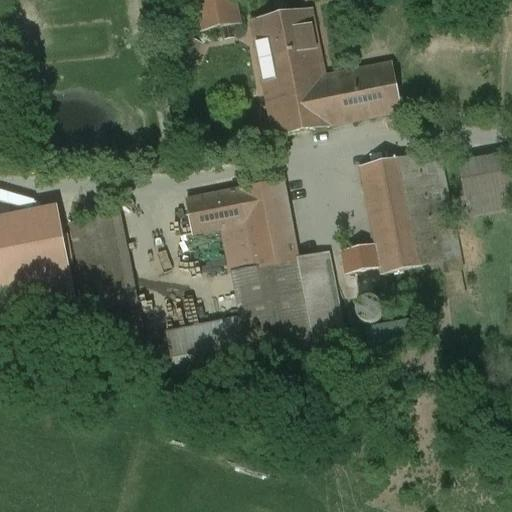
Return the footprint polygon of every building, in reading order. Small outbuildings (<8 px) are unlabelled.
[(233,0),(171,0),(172,3),(188,0),(194,0),(202,34),(239,26),(233,0)] [(311,11),(252,23),(262,77),(321,65),(311,11)] [(321,65),(262,77),(274,140),(334,128),(324,79),(321,65)] [(353,74),(324,79),(334,128),(402,114),(392,66),(353,74)] [(423,156),(360,169),(376,247),(342,254),(346,277),(380,270),(382,277),(445,264),(423,156)] [(511,203),(503,160),(463,168),(472,215),(511,207),(511,203)] [(283,185),(225,196),(240,275),(298,263),(298,260),(283,185)] [(298,263),(240,275),(225,196),(187,204),(193,236),(225,230),(233,275),(232,275),(241,321),(251,372),(253,383),(319,370),(298,263)] [(58,207),(0,218),(0,293),(22,290),(26,313),(77,303),(58,207)] [(98,222),(72,227),(87,305),(134,296),(118,218),(98,222)] [(329,254),(298,260),(298,263),(319,370),(350,364),(329,254)] [(134,296),(87,305),(91,325),(138,316),(134,296)] [(369,301),(366,301),(363,302),(361,304),(358,307),(357,310),(357,312),(356,314),(357,317),(357,319),(359,321),(360,323),(362,325),(364,326),(367,327),(370,327),(373,327),(375,326),(377,325),(379,324),(381,321),(382,318),(383,317),(383,314),(382,311),(382,309),(381,307),(379,305),(377,303),(374,302),(372,301),(369,301)] [(91,325),(90,325),(96,357),(144,348),(138,316),(91,325)] [(241,321),(167,336),(178,387),(251,372),(241,321)]
